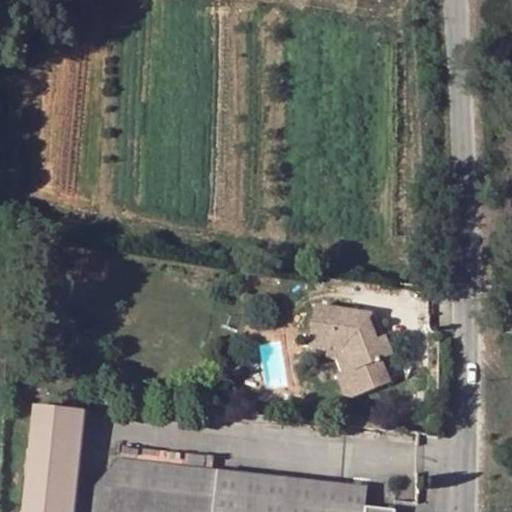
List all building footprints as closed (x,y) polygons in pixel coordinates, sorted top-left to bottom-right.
[(407,335),(398,312),(342,304),(337,344),(358,347),(359,343),(374,346),(380,365),(376,367),(385,390),(415,379),(407,356),(419,351),(411,333),(407,335)] [(372,394),(385,390),(376,367),(364,372),(372,394)] [(47,409),(34,408),(22,511),(72,511),(83,413),(47,409)] [(115,491),(215,503),(216,497),(338,511),(340,511),(343,489),(119,463),(115,491)] [(214,511),(215,503),(115,491),(114,502),(112,511),(214,511)] [(338,511),(216,497),(215,503),(214,511),(338,511)]
